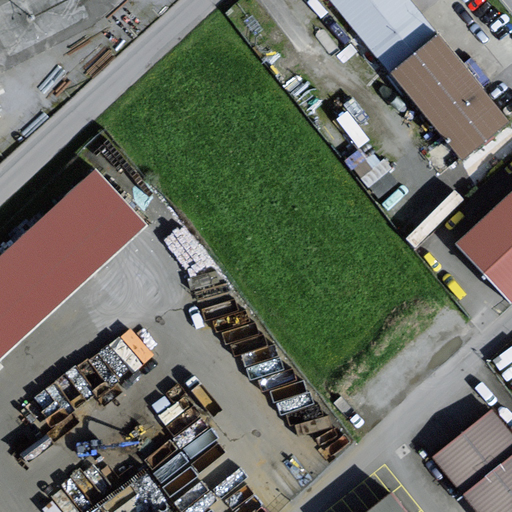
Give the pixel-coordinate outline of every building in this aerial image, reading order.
[(412,0),(337,0),(397,71),(441,35),(412,0)] [(510,118),(441,35),(397,71),(466,154),(510,118)] [(98,163),(0,254),(0,364),(154,223),(98,163)] [(511,194),(459,244),(511,300),(511,194)] [(511,432),(493,409),(437,453),(469,492),(511,457),(511,432)] [(485,511),(511,511),(511,457),(469,492),(485,511)] [(408,511),(395,495),(374,511),(408,511)]
